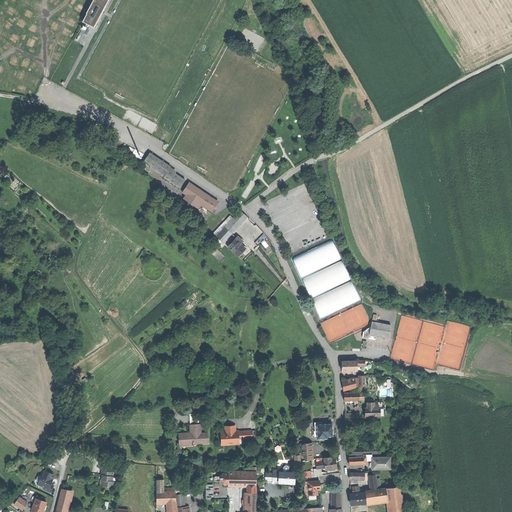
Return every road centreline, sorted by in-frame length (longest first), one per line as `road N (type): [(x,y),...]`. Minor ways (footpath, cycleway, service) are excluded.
road 1 (residential): [(345,511),(337,371),(272,232),(155,149),(47,90)]
road 2 (track): [(247,208),(293,170),(511,55)]
road 3 (track): [(82,284),(144,366),(132,388),(64,450),(61,472)]
road 4 (track): [(308,0),(383,124)]
